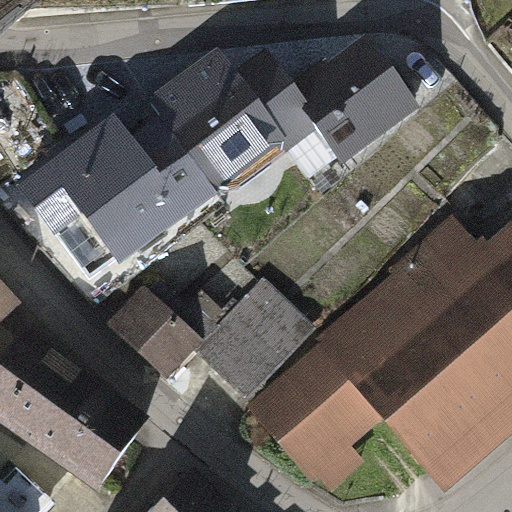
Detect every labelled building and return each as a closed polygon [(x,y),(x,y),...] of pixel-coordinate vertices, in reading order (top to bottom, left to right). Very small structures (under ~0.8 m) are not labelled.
[(300,94),(322,125),(346,158),(432,98),(385,33),(300,94)] [(170,124),(221,196),(322,125),(300,94),(271,53),(245,72),(228,48),(153,101),(170,124)] [(221,196),(170,124),(155,135),(132,104),(22,181),(96,285),(221,196)] [(432,465),(511,394),(511,228),(487,250),(457,216),(333,325),(318,338),(393,422),(432,465)] [(0,334),(32,305),(0,271),(0,334)] [(192,311),(157,287),(121,330),(185,381),(208,353),(334,480),(371,460),(363,451),(393,422),(318,338),(333,325),(273,275),(234,313),(211,292),(192,311)] [(151,408),(33,326),(0,372),(0,415),(98,484),(151,408)] [(0,476),(0,511),(43,511),(57,498),(17,459),(0,476)] [(158,511),(240,511),(245,507),(198,466),(158,511)]
